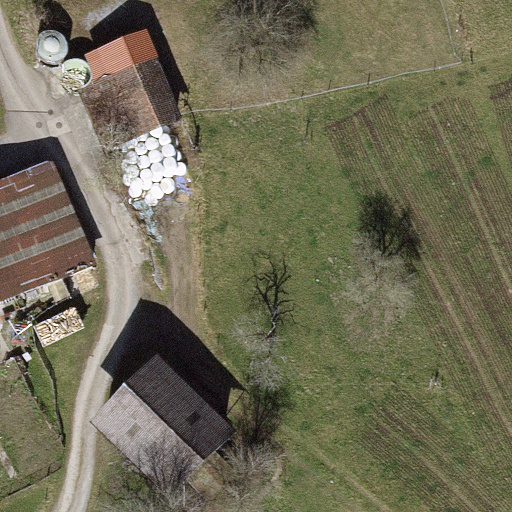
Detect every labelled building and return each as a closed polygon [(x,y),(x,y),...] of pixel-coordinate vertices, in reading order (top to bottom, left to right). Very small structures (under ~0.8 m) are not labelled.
[(62,74),(65,65),(62,56),(54,50),(45,50),(37,56),(34,65),(36,74),(44,80),(54,80),(62,74)] [(85,99),(88,90),(85,80),(77,74),(68,74),(60,80),(56,89),(60,99),(67,105),(77,105),(85,99)] [(142,85),(78,109),(103,176),(167,152),(142,85)] [(48,175),(0,195),(0,326),(95,287),(48,175)] [(163,380),(95,447),(159,511),(171,511),(234,451),(163,380)]
